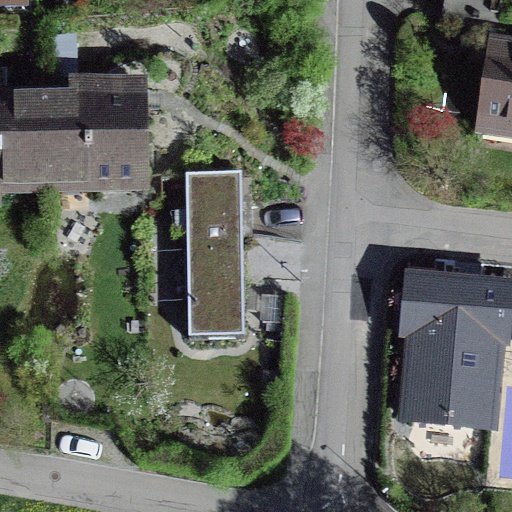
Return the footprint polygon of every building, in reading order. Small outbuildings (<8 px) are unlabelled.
[(503,0),(450,0),(446,20),(498,30),(503,0)] [(511,50),(492,48),(480,130),(483,131),(484,123),(511,126),(511,50)] [(71,102),(44,102),(46,187),(147,185),(145,88),(71,90),(71,102)] [(44,102),(0,103),(0,188),(46,187),(44,102)] [(251,178),(187,178),(189,340),(243,339),(242,239),(252,239),(251,178)] [(511,292),(410,284),(405,337),(412,337),(406,424),(491,430),(498,343),(507,344),(511,292)]
